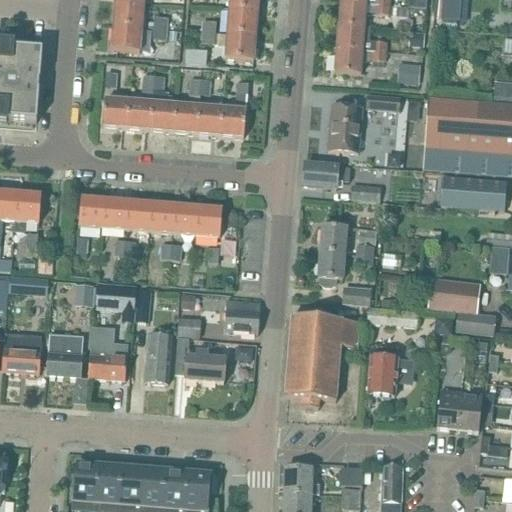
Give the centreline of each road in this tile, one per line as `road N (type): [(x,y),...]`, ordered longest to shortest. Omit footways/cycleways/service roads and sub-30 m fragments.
road 1 (unclassified): [(262,444),(284,183)]
road 2 (residential): [(56,161),(284,183)]
road 3 (residential): [(45,428),(262,444)]
road 4 (residential): [(261,456),(320,459),(342,439),(391,442),(438,463)]
road 5 (unclassified): [(284,183),(299,0)]
road 6 (residential): [(56,161),(68,10)]
